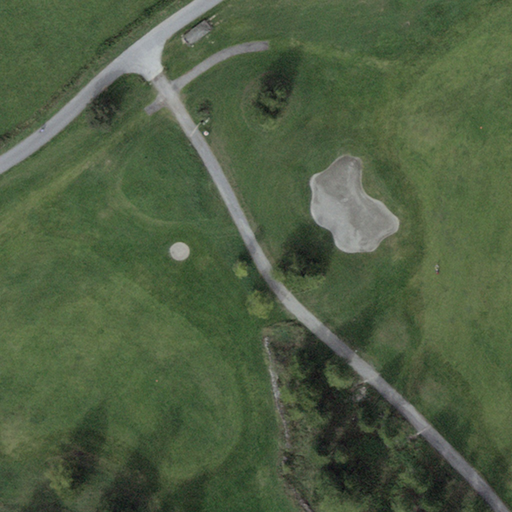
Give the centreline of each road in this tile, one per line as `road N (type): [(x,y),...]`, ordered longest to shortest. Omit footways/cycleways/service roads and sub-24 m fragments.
road 1 (track): [(144,46),(289,298),(419,419),(500,511)]
road 2 (track): [(207,0),(0,164)]
